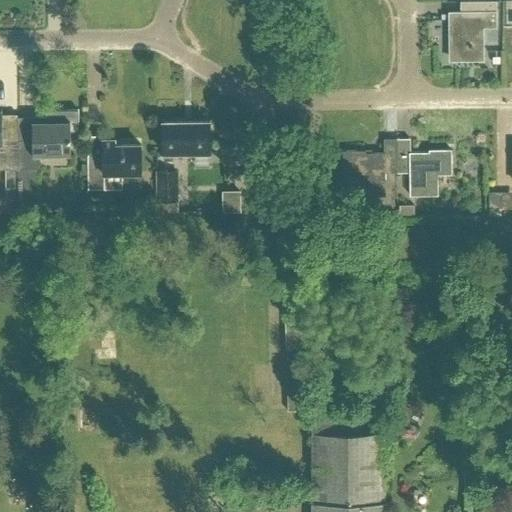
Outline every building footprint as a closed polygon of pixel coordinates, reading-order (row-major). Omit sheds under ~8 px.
[(481,58),(481,26),(495,26),(495,2),(486,2),(460,2),(460,22),(451,23),(451,59),(481,58)] [(2,111),(0,111),(0,170),(17,170),(17,141),(2,141),(2,111)] [(17,141),(17,170),(39,170),(39,157),(70,157),(70,133),(79,133),(79,111),(45,111),(46,122),(33,122),(33,140),(17,141)] [(210,122),(163,122),(164,159),(173,159),(173,154),(211,153),(210,122)] [(386,196),(386,173),(398,173),(397,139),(385,139),(385,153),(366,153),(366,150),(344,150),(344,175),(358,175),(358,196),(386,196)] [(451,150),(430,150),(430,152),(412,152),(411,139),(397,139),(398,173),(411,172),(411,196),(439,195),(438,174),(452,174),(451,150)] [(102,157),(88,157),(88,191),(105,191),(105,188),(122,188),(122,178),(141,178),(141,146),(114,147),(114,141),(102,142),(102,157)] [(180,200),(179,169),(156,170),(156,200),(180,200)] [(284,296),(285,346),(287,346),(288,409),(309,408),(307,296),(284,296)] [(395,401),(388,417),(406,425),(414,409),(395,401)] [(387,511),(388,500),(386,500),(385,410),(312,410),(312,502),(312,511),(387,511)]
